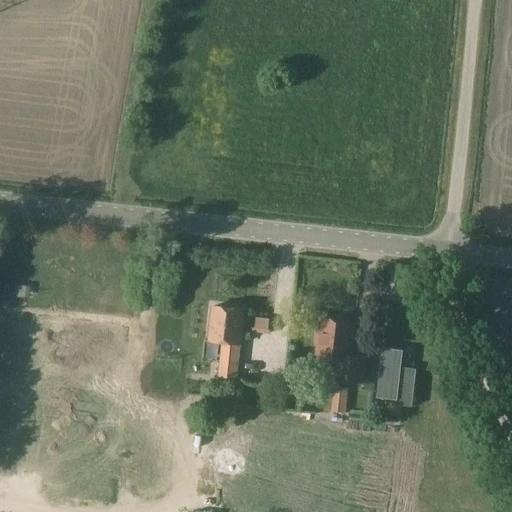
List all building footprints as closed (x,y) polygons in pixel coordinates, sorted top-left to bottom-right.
[(240,345),(239,345),(243,310),(212,307),(208,342),(221,343),(218,378),(236,380),(240,345)] [(262,330),(261,311),(244,312),(245,331),(262,330)] [(0,467),(30,470),(40,316),(0,313),(0,467)] [(104,509),(122,325),(63,319),(59,367),(81,369),(76,423),(56,421),(48,503),(104,509)] [(360,383),(362,361),(363,358),(348,357),(352,323),(320,319),(319,332),(316,333),(314,344),(317,346),(316,359),(332,361),(336,366),(334,380),(360,383)] [(382,349),(376,399),(378,399),(378,398),(396,400),(395,406),(412,408),(416,370),(400,368),(402,352),(383,350),(383,349),(382,349)] [(172,400),(172,373),(128,372),(126,486),(163,487),(165,400),(172,400)] [(346,389),(334,388),(332,413),(344,414),(346,389)] [(386,422),(213,407),(207,468),(380,484),(386,422)] [(394,511),(395,495),(248,489),(248,506),(217,505),(216,511),(394,511)]
